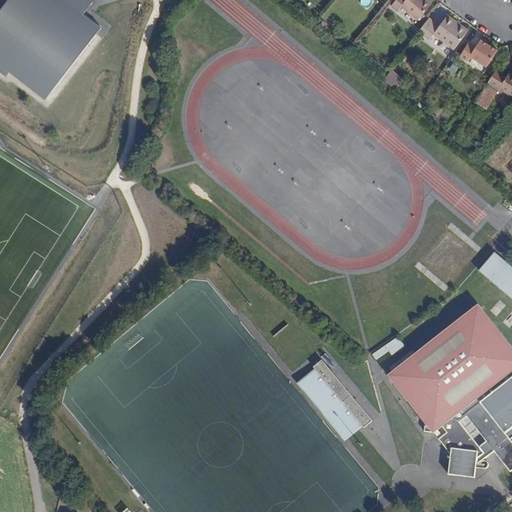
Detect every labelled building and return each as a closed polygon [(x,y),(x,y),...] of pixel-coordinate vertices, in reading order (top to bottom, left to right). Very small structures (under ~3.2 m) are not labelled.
[(7,0),(0,10),(0,71),(7,77),(11,72),(46,99),(101,28),(84,14),(93,2),(90,0),(7,0)] [(432,4),(427,0),(396,0),(391,6),(398,11),(402,6),(419,19),(432,4)] [(440,25),(430,17),(417,34),(428,41),(434,34),(455,49),(468,30),(448,15),(440,25)] [(468,43),(460,56),(467,61),(471,57),(487,67),(497,50),(481,39),(476,46),(468,43)] [(497,68),(488,82),(499,89),(502,87),(511,93),(511,70),(510,69),(507,74),(497,68)] [(475,101),(487,108),(498,90),(487,83),(475,101)] [(510,266),(495,253),(480,271),(511,298),(511,271),(508,268),(510,266)] [(434,433),(440,429),(445,435),(439,439),(451,455),(449,475),(455,475),(456,465),(476,467),(476,468),(486,469),(488,466),(488,463),(487,461),(482,460),(494,451),(510,472),(511,470),(511,348),(479,306),(390,376),(425,422),(424,432),(434,433)] [(399,338),(372,355),(376,360),(389,351),(393,355),(405,347),(399,338)] [(373,421),(322,360),(313,367),(320,375),(316,378),(313,374),(302,384),(346,436),(357,427),(351,420),(355,417),(364,428),(373,421)] [(440,429),(434,433),(439,439),(445,435),(440,429)] [(456,465),(455,475),(475,478),(476,468),(476,467),(456,465)]
